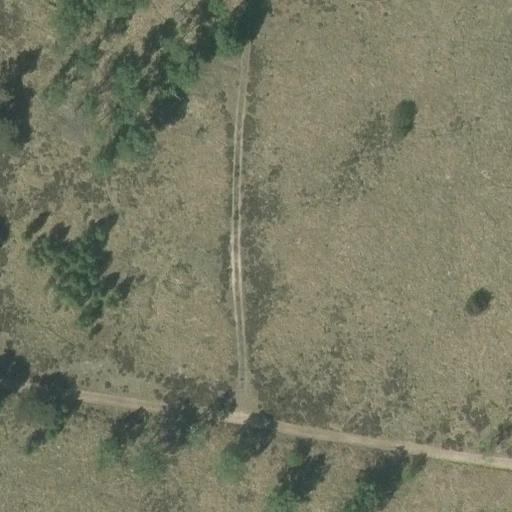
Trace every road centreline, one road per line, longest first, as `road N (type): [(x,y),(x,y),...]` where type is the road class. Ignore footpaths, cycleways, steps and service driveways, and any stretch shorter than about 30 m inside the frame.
road 1 (unknown): [(0,383),(511,463)]
road 2 (track): [(246,422),(232,248),(244,0)]
